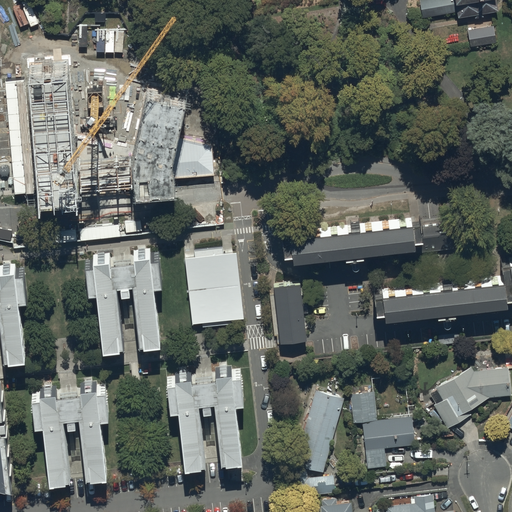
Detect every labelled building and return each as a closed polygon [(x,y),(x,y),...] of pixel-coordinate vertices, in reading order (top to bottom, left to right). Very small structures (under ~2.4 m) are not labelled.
[(418,0),(422,18),(429,17),(456,12),(457,18),(465,16),(479,14),(490,12),(498,11),(496,0),(418,0)] [(493,26),(468,30),(470,46),(495,42),(493,26)] [(33,78),(8,80),(18,194),(215,176),(212,141),(180,134),(189,97),(147,88),(131,154),(77,159),(68,61),(32,64),(33,78)] [(224,223),(221,201),(169,207),(171,229),(224,223)] [(290,231),(293,255),(319,252),(344,250),(365,247),(412,242),(411,227),(410,218),(290,231)] [(411,227),(412,242),(414,253),(421,252),(439,250),(451,249),(448,223),(431,225),(411,227)] [(91,258),(82,259),(85,288),(93,287),(100,345),(120,343),(114,285),(130,284),(136,341),(155,339),(149,282),(159,281),(156,252),(146,253),(145,247),(130,249),(130,257),(107,260),(107,252),(91,254),(91,258)] [(236,248),(184,254),(191,320),(243,314),(236,248)] [(511,300),(511,288),(511,283),(511,256),(500,258),(502,277),(505,301),(511,300)] [(0,329),(3,358),(22,356),(16,298),(26,297),(23,268),(12,270),(12,264),(0,265),(0,329)] [(296,277),(269,280),(275,337),(302,334),(296,277)] [(373,290),(376,315),(505,301),(502,277),(373,290)] [(175,377),(166,378),(169,407),(177,406),(183,463),(204,461),(198,404),(214,402),(220,459),(239,457),(233,400),(243,399),(240,370),(229,372),(229,366),(213,367),(214,376),(191,378),(190,370),(174,372),(175,377)] [(429,393),(435,403),(433,405),(447,428),(467,417),(464,412),(488,397),(509,395),(507,368),(474,370),(471,366),(435,387),(436,389),(429,393)] [(38,391),(29,392),(32,421),(40,420),(47,478),(67,476),(61,418),(77,416),(83,474),(102,472),(96,414),(106,413),(103,385),(93,386),(92,380),(76,382),(77,390),(54,393),(54,385),(38,387),(38,391)] [(0,389),(0,484),(9,487),(0,389)] [(344,398),(315,389),(293,463),(322,471),(344,398)] [(351,394),(353,421),(363,420),(366,467),(386,465),(384,446),(414,444),(411,415),(376,418),(374,392),(351,394)] [(289,471),(291,497),(335,493),(333,474),(308,476),(307,469),(289,471)] [(410,503),(385,505),(385,511),(434,511),(432,494),(414,496),(414,498),(410,498),(410,503)] [(320,511),(351,511),(350,501),(336,502),(336,497),(322,498),(322,504),(320,504),(320,511)]
